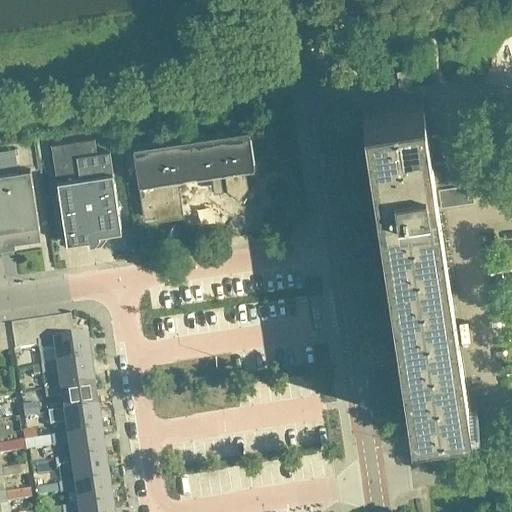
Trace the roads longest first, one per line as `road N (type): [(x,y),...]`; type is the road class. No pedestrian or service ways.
road 1 (residential): [(371,486),(187,511),(155,501),(118,282)]
road 2 (residential): [(511,413),(493,411),(488,402),(461,224),(472,214),(511,207)]
road 3 (tertiary): [(294,0),(337,246)]
road 4 (tertiary): [(337,246),(371,486)]
road 5 (residential): [(118,282),(337,246)]
road 6 (residential): [(371,486),(511,462)]
